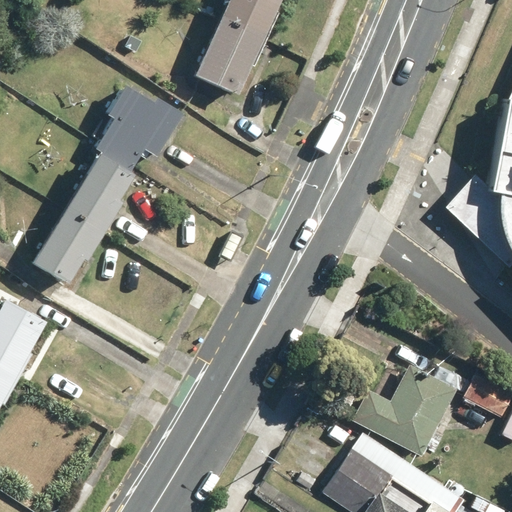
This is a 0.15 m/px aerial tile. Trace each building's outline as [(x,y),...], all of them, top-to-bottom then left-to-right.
[(214,0),(207,19),(251,38),(269,0),(214,0)] [(251,38),(207,19),(181,79),(223,97),(251,38)] [(142,41),(124,32),(114,52),(132,61),(142,41)] [(511,76),(500,102),(490,105),(476,185),(474,197),(483,199),(483,213),(484,228),(490,248),(503,268),(511,278),(511,76)] [(97,116),(104,120),(86,150),(92,153),(89,157),(122,175),(135,152),(148,159),(174,115),(145,98),(142,103),(115,87),(97,116)] [(119,178),(84,157),(19,265),(55,286),(69,262),(73,264),(109,204),(105,202),(119,178)] [(437,210),(503,268),(490,248),(484,228),(483,213),(483,199),(474,197),(476,185),(466,175),(437,210)] [(0,306),(0,375),(2,377),(31,324),(0,306)] [(405,361),(386,398),(364,387),(347,421),(416,456),(452,385),(405,361)] [(510,387),(472,367),(458,393),(496,413),(510,387)] [(493,421),(455,403),(445,422),(483,440),(493,421)] [(390,472),(351,446),(320,493),(347,511),(441,511),(427,502),(420,511),(407,511),(377,492),(390,472)]
